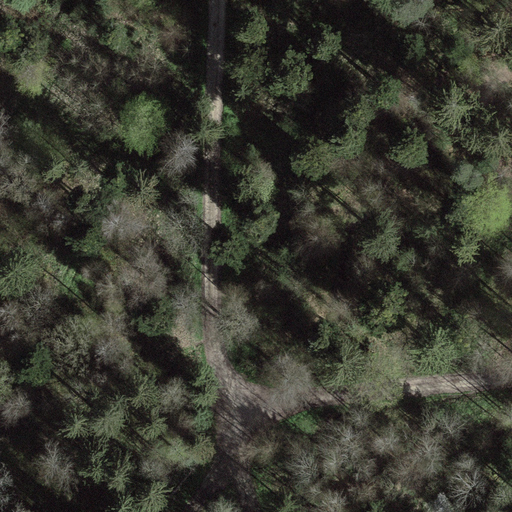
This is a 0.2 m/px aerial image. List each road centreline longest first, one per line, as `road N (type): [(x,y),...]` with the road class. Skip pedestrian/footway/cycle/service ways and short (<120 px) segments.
road 1 (track): [(225,420),(210,273),(217,0)]
road 2 (track): [(511,378),(304,400),(225,420)]
